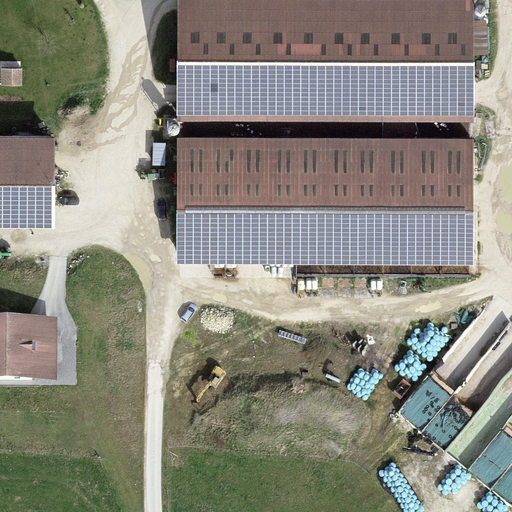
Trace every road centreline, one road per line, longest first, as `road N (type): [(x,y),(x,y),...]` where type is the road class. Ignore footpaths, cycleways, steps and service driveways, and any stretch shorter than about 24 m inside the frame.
road 1 (track): [(0,236),(119,244),(157,275),(153,511)]
road 2 (track): [(511,280),(157,275)]
